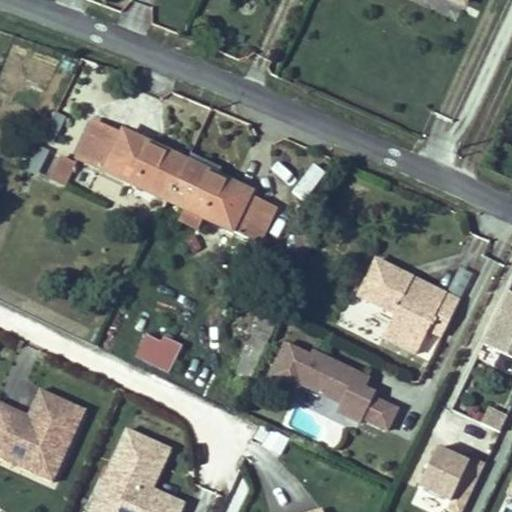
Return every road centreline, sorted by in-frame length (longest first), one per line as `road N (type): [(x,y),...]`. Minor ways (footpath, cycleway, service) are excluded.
road 1 (residential): [(511,208),(15,0)]
road 2 (unknown): [(511,245),(423,419)]
